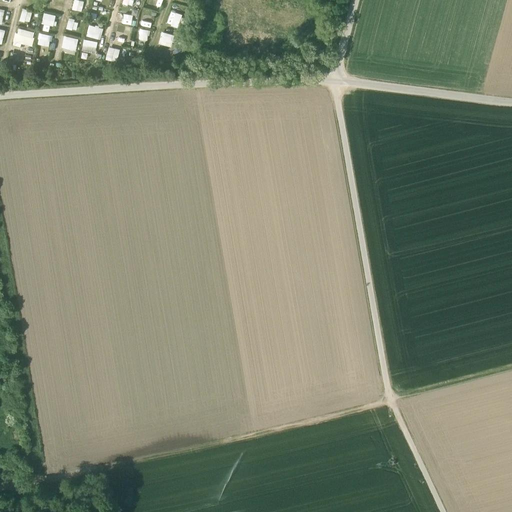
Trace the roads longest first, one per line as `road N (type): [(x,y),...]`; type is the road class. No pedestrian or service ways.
road 1 (track): [(389,400),(0,492)]
road 2 (unclassified): [(333,81),(0,95)]
road 3 (track): [(389,400),(333,81)]
road 4 (unclassified): [(511,101),(333,81)]
road 5 (track): [(511,368),(389,400)]
road 6 (track): [(443,511),(389,400)]
